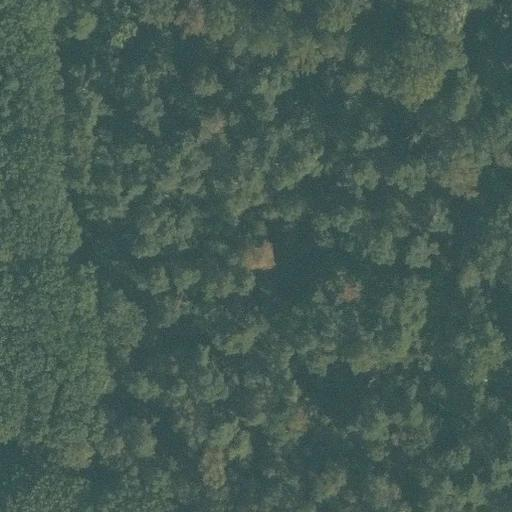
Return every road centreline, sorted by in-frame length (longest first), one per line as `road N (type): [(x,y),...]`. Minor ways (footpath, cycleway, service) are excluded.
road 1 (track): [(83,455),(95,410),(90,279),(19,34)]
road 2 (track): [(0,418),(213,511)]
